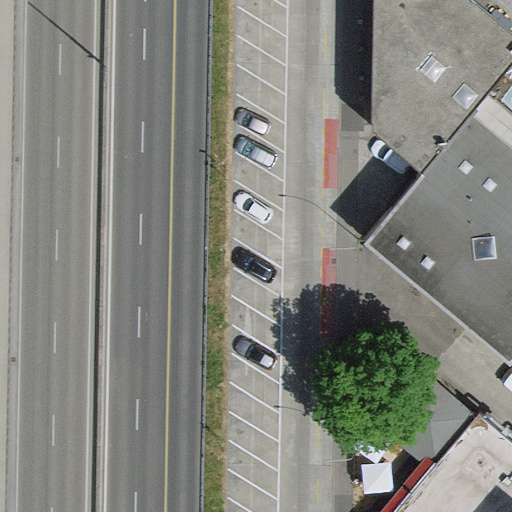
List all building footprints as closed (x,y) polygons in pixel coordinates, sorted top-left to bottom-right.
[(507,71),(511,64),(511,11),(498,0),(375,0),(372,121),(427,166),(507,71)] [(511,0),(498,0),(511,11),(511,0)] [(511,74),(507,71),(427,166),(511,236),(511,74)] [(511,236),(427,166),(367,238),(511,352),(511,236)] [(432,469),(481,412),(420,366),(375,421),(432,469)] [(511,511),(511,437),(481,412),(432,469),(395,511),(511,511)]
